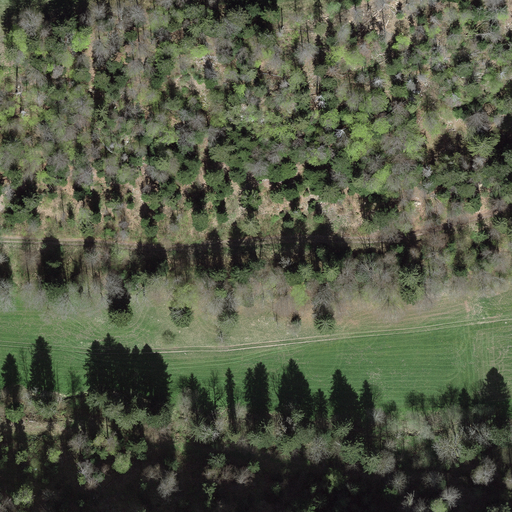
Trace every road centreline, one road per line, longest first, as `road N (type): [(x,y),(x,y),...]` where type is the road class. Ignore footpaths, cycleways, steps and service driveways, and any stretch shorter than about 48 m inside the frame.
road 1 (track): [(511,210),(355,237),(168,250),(0,240)]
road 2 (track): [(511,314),(449,330),(268,345),(0,348)]
